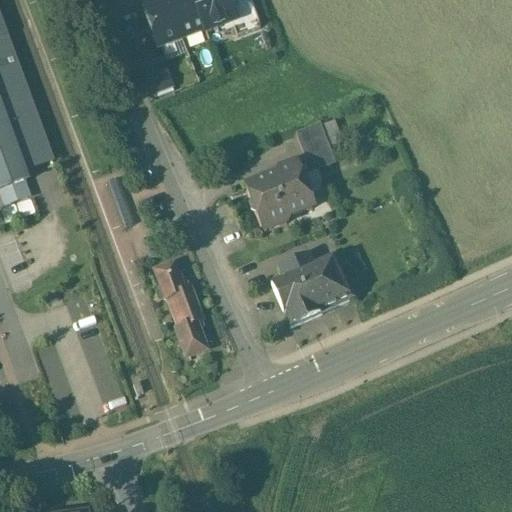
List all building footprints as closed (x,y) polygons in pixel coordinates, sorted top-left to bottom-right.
[(226,0),(169,0),(142,11),(148,28),(148,29),(148,30),(149,29),(150,33),(150,34),(151,34),(157,52),(204,34),(205,36),(236,24),(226,0)] [(56,164),(0,11),(0,201),(4,212),(32,202),(26,186),(30,184),(27,175),(56,164)] [(161,56),(139,64),(151,99),(173,92),(161,56)] [(319,126),(295,137),(305,164),(306,166),(310,176),(334,166),(319,126)] [(276,178),(245,190),(260,231),(261,231),(263,235),(285,227),(284,222),(313,211),(297,169),(306,166),(305,164),(296,168),(295,165),(279,172),(276,178)] [(308,257),(280,270),(285,281),(270,287),(289,332),(321,318),(320,316),(352,302),(333,258),(312,267),(308,257)] [(181,290),(173,268),(155,274),(186,359),(204,353),(197,333),(202,330),(187,288),(181,290)] [(55,297),(45,300),(47,307),(57,304),(55,297)] [(143,396),(139,386),(133,388),(136,398),(143,396)]
